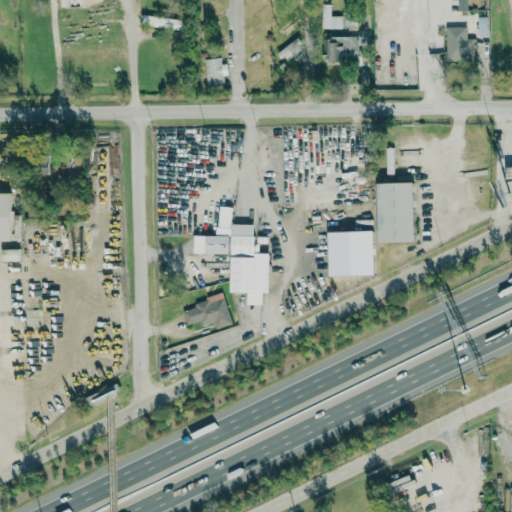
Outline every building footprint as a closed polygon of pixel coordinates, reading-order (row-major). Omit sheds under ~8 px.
[(356,25),(357,2),(349,1),(348,0),(343,0),(343,24),(356,25)] [(458,0),(459,10),(469,11),(469,0),(458,0)] [(342,29),(342,16),(331,16),(331,4),(323,4),(322,28),(342,29)] [(181,18),(144,17),(143,27),(181,28),(181,18)] [(488,17),(478,17),(478,36),(488,35),(488,17)] [(446,27),(446,59),(474,59),(474,38),(467,38),(467,27),(446,27)] [(323,64),(340,63),(340,54),(358,53),(357,36),(322,37),(323,64)] [(281,61),(304,48),(298,38),(275,52),(281,61)] [(227,81),(223,57),(204,60),(208,84),(227,81)] [(414,241),(412,182),(376,183),(378,242),(414,241)] [(0,192),(0,240),(10,240),(10,193),(0,192)] [(229,292),(246,292),(246,304),(262,304),(262,293),(268,293),(269,253),(253,252),(254,224),(231,223),(231,206),(218,206),(217,235),(193,235),(193,253),(230,254),(229,292)] [(20,249),(1,248),(1,260),(20,261),(20,249)] [(182,310),(186,325),(200,321),(201,326),(214,322),(216,328),(231,324),(223,293),(194,301),(196,307),(182,310)]
